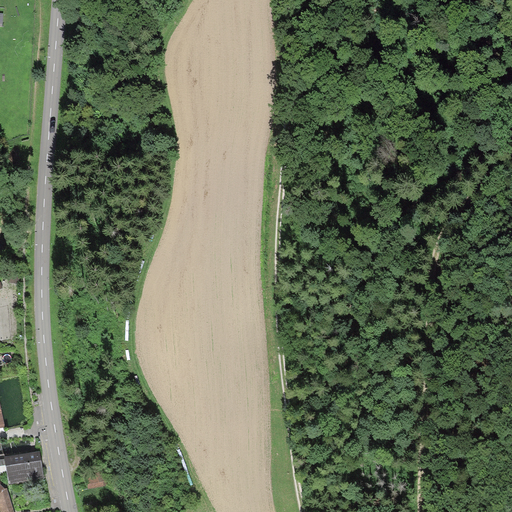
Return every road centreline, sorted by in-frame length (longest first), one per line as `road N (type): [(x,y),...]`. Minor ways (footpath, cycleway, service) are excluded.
road 1 (track): [(302,511),(281,415),(274,294),(279,0)]
road 2 (tertiary): [(58,0),(41,314),(69,511)]
road 3 (track): [(300,496),(390,235),(434,189),(511,139)]
road 4 (track): [(511,157),(441,236),(430,271),(420,511)]
